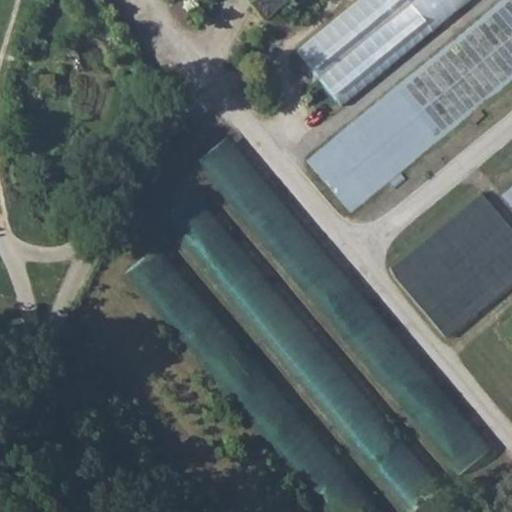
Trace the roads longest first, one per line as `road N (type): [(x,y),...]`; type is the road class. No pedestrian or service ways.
road 1 (track): [(336,0),(281,48),(282,169),(511,438)]
road 2 (track): [(354,254),(511,124)]
